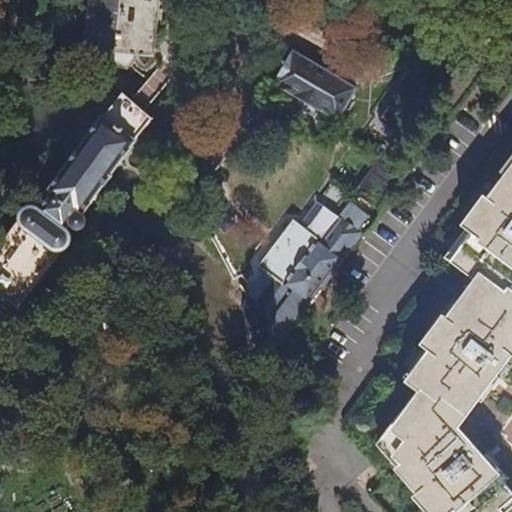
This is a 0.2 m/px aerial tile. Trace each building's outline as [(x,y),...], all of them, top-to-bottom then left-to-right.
[(85,0),(84,45),(154,48),(156,0),(85,0)] [(339,122),(355,92),(293,54),(275,86),(339,122)] [(159,125),(124,94),(88,139),(88,143),(66,171),(62,168),(56,175),(61,179),(50,193),(54,197),(42,212),(37,209),(32,209),(25,212),(22,219),(23,227),(28,231),(57,253),(63,253),(70,248),(73,243),(72,237),(68,230),(72,226),(77,230),(81,231),(87,228),(89,222),(86,217),(84,215),(101,191),(134,146),(148,128),(153,132),(158,132),(161,132),(159,125)] [(356,187),(376,201),(395,174),(375,160),(356,187)] [(511,177),(490,208),(492,210),(485,219),(482,218),(468,237),(475,242),(468,251),(466,249),(450,268),(478,289),(467,302),(465,301),(447,326),(450,329),(444,337),(440,335),(425,354),(433,361),(426,369),(423,367),(408,386),(417,393),(421,396),(406,416),(402,413),(380,441),(403,466),(398,471),(419,495),(422,493),(429,501),(427,504),(433,511),(500,511),(511,500),(511,497),(470,449),(465,452),(461,456),(450,444),(455,440),(447,431),(451,430),(454,432),(511,354),(511,298),(509,296),(511,291),(511,177)] [(311,307),(375,223),(368,218),(358,232),(340,220),(323,244),(319,241),(284,286),(290,292),(311,307)] [(283,345),(311,307),(290,292),(262,328),(283,345)] [(421,396),(417,393),(402,413),(406,416),(421,396)] [(465,452),(455,440),(450,444),(461,456),(465,452)]
